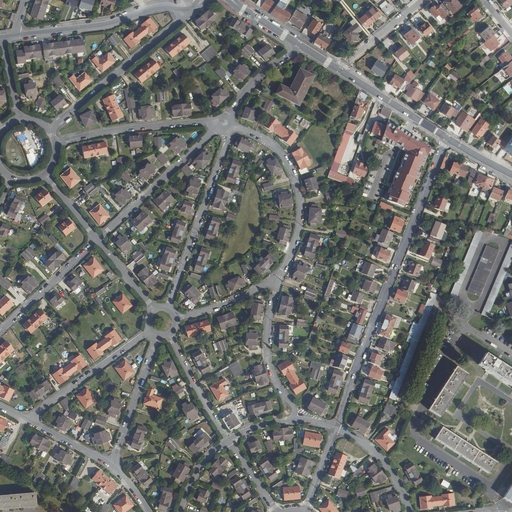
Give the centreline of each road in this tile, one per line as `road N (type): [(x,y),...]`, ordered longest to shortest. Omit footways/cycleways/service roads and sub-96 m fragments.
road 1 (residential): [(446,137),(335,428)]
road 2 (residential): [(167,307),(231,128)]
road 3 (residential): [(191,12),(48,129)]
road 4 (residential): [(233,125),(275,146),(297,184),(300,223),(283,271)]
road 5 (residential): [(191,12),(151,8),(102,25),(15,36)]
road 6 (residential): [(96,240),(218,127)]
road 7 (residential): [(55,143),(217,121)]
road 8 (residential): [(283,271),(267,350),(294,411),(286,420)]
road 9 (residential): [(29,422),(148,329)]
road 10 (residential): [(157,335),(111,466)]
road 11 (residential): [(96,240),(0,332)]
road 12 (tertiary): [(446,137),(339,70)]
road 13 (residential): [(228,441),(168,334)]
